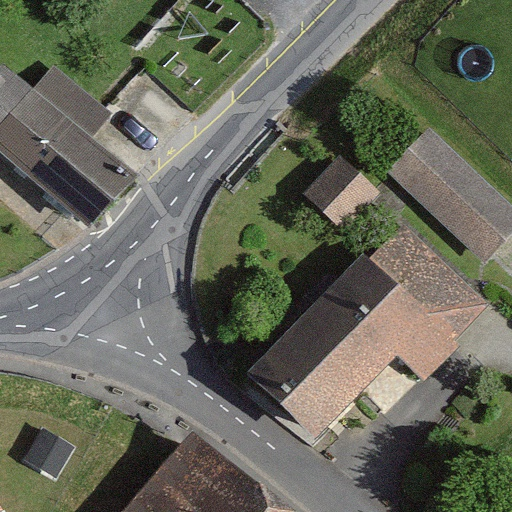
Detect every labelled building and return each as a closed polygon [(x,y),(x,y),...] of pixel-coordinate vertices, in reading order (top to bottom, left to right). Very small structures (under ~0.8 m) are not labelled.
[(0,121),(25,92),(0,70),(0,121)] [(52,72),(32,98),(89,148),(111,120),(52,72)] [(25,92),(0,121),(0,161),(93,240),(133,187),(89,148),(32,98),(25,92)] [(511,234),(511,210),(435,138),(397,178),(486,262),(511,234)] [(383,198),(342,163),(309,201),(349,237),(383,198)] [(261,390),(315,443),(397,358),(428,388),(463,353),(455,345),(488,311),(411,236),(261,390)] [(275,511),(219,466),(209,478),(186,460),(142,511),(275,511)]
